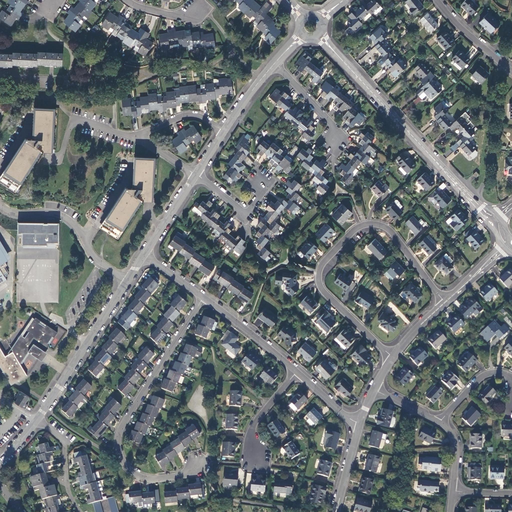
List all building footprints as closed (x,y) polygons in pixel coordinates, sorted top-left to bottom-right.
[(19,12),(24,4),(18,0),(10,0),(8,3),(11,6),(9,10),(20,17),(22,14),(19,12)] [(80,0),(79,2),(81,3),(90,10),(95,4),(92,1),(93,0),(80,0)] [(238,0),(237,1),(241,5),(239,7),(245,13),(254,3),(250,0),(238,0)] [(374,0),(372,0),(364,8),(369,13),(370,15),(373,12),(380,6),(374,0)] [(422,7),(417,0),(407,0),(405,2),(410,8),(409,10),(413,15),(422,7)] [(478,7),(469,0),(464,0),(459,7),(469,16),(478,7)] [(86,18),(91,11),(90,10),(81,3),(75,10),(72,8),(69,11),(80,19),(83,16),(86,18)] [(254,16),(257,19),(269,5),(267,3),(261,9),(254,3),(245,13),(251,19),(254,16)] [(257,27),(264,32),(273,22),(265,16),(272,8),(269,5),(257,19),(256,20),(260,24),(257,27)] [(362,6),(353,14),(359,22),(362,19),(369,13),(364,8),(362,6)] [(382,9),(380,6),(373,12),(376,15),(382,9)] [(18,20),(20,17),(9,10),(6,14),(3,12),(0,16),(0,20),(9,26),(15,18),(18,20)] [(77,23),(80,19),(69,11),(67,13),(70,16),(64,23),(74,32),(80,25),(77,23)] [(354,31),(361,24),(359,22),(353,14),(352,13),(348,16),(351,20),(347,24),(354,31)] [(364,21),(371,16),(370,15),(369,13),(362,19),(364,21)] [(437,25),(427,13),(419,20),(430,32),(437,25)] [(487,13),(479,22),(493,34),(498,30),(496,29),(498,26),(497,24),(498,23),(487,13)] [(111,27),(115,29),(122,17),(120,16),(117,19),(109,14),(102,25),(109,29),(111,27)] [(126,19),(122,17),(115,29),(119,31),(117,35),(124,39),(131,30),(132,28),(124,23),(126,19)] [(275,25),(273,22),(264,32),(268,36),(265,39),(272,44),(280,34),(273,27),(275,25)] [(373,43),(376,46),(382,41),(387,36),(381,28),(373,35),(377,39),(373,43)] [(180,46),(188,45),(186,32),(176,33),(175,29),(172,30),(174,43),(179,43),(180,46)] [(139,35),(131,30),(124,39),(123,41),(130,46),(132,42),(137,45),(144,34),(141,32),(139,35)] [(169,44),(174,43),(172,30),(168,31),(169,35),(160,36),(162,49),(170,48),(169,44)] [(194,48),(202,46),(200,33),(190,35),(189,31),(186,31),(186,32),(188,45),(193,44),(194,48)] [(203,32),(200,33),(202,46),(207,45),(207,49),(216,48),(214,35),(204,36),(203,32)] [(453,42),(444,32),(438,37),(437,36),(435,37),(445,49),(453,42)] [(147,36),(144,34),(137,45),(141,48),(139,51),(145,55),(153,44),(145,39),(147,36)] [(374,48),(383,57),(388,52),(390,50),(382,41),(376,46),(374,48)] [(469,60),(458,50),(451,58),(455,62),(461,67),(462,68),(469,60)] [(386,67),(388,69),(399,59),(397,57),(394,59),(388,52),(383,57),(381,59),(387,66),(386,67)] [(12,66),(37,67),(37,65),(38,55),(13,53),(13,55),(12,66)] [(37,65),(62,66),(63,54),(38,53),(38,55),(37,65)] [(0,66),(12,67),(12,66),(13,55),(0,54),(0,66)] [(298,69),(302,71),(310,61),(303,55),(297,62),(301,65),(298,69)] [(407,67),(399,59),(388,69),(391,73),(395,70),(399,74),(407,67)] [(308,71),(311,73),(317,67),(310,61),(302,71),(305,74),(308,71)] [(430,72),(421,62),(414,69),(418,74),(422,78),(423,79),(427,74),(430,72)] [(459,70),(461,67),(455,62),(453,64),(459,70)] [(320,69),(317,67),(311,73),(315,76),(312,80),(315,83),(316,82),(317,83),(321,78),(320,77),(326,69),(323,66),(320,69)] [(479,66),(471,75),(480,83),(488,74),(479,66)] [(416,93),(418,97),(423,92),(434,82),(427,74),(423,79),(420,81),(424,86),(416,93)] [(219,84),(214,85),(215,98),(219,98),(219,94),(228,93),(228,94),(233,94),(231,79),(218,81),(219,84)] [(322,94),(325,97),(334,86),(327,81),(321,87),(325,90),(322,94)] [(442,90),(434,82),(423,92),(430,100),(431,100),(442,90)] [(206,100),(215,98),(214,85),(201,87),(201,90),(203,104),(206,104),(206,100)] [(331,96),(335,99),(341,92),(334,86),(325,97),(329,99),(331,96)] [(199,104),(203,104),(201,90),(196,91),(196,87),(187,88),(189,102),(199,101),(199,104)] [(179,103),(189,102),(187,88),(179,89),(179,93),(174,93),(174,94),(176,107),(179,107),(179,103)] [(270,96),(281,105),(289,95),(285,92),(282,95),(279,92),(281,91),(277,88),(270,96)] [(334,108),(337,110),(339,108),(350,94),(348,92),(345,96),(341,92),(335,99),(333,102),(336,105),(334,108)] [(166,108),(176,107),(174,94),(166,95),(166,98),(161,99),(163,113),(167,112),(166,108)] [(345,107),(349,110),(352,107),(355,103),(350,99),(353,96),(350,94),(339,108),(343,110),(345,107)] [(281,105),(288,111),(290,107),(293,104),(290,101),(292,97),(289,95),(281,105)] [(159,113),(163,113),(161,99),(156,100),(156,96),(148,97),(148,99),(149,110),(159,109),(159,113)] [(140,113),(149,112),(149,110),(148,99),(140,100),(140,103),(135,104),(137,117),(140,117),(140,113)] [(133,118),(137,117),(135,104),(130,104),(130,101),(121,102),(123,115),(133,114),(133,118)] [(443,101),(440,103),(446,109),(449,106),(448,104),(445,101),(443,101)] [(434,118),(437,121),(443,115),(448,111),(446,109),(440,103),(433,110),(437,115),(434,118)] [(285,114),(292,120),(300,109),(296,107),(294,110),(290,107),(288,111),(285,114)] [(349,110),(343,117),(347,120),(346,121),(349,124),(350,122),(359,112),(352,107),(349,110)] [(292,120),(299,125),(304,118),(300,116),(303,112),(300,109),(292,120)] [(54,111),(36,110),(34,140),(27,139),(0,181),(15,192),(41,151),(43,153),(52,153),(54,111)] [(359,113),(359,112),(350,122),(349,124),(352,126),(353,125),(354,125),(356,122),(360,125),(365,118),(359,113)] [(436,122),(445,131),(449,128),(452,124),(443,115),(437,121),(436,122)] [(455,127),(460,132),(467,125),(460,117),(452,124),(449,128),(451,131),(455,127)] [(299,125),(306,131),(311,124),(314,121),(310,118),(307,121),(304,118),(299,125)] [(457,143),(460,146),(467,140),(474,133),(471,129),(474,126),(470,122),(467,125),(460,132),(464,137),(457,143)] [(303,134),(310,140),(315,133),(312,131),(314,127),(311,124),(306,131),(303,134)] [(183,129),(180,132),(188,143),(192,140),(195,143),(201,138),(194,127),(186,133),(183,129)] [(184,145),(188,143),(180,132),(178,134),(180,137),(172,142),(179,153),(186,149),(184,145)] [(362,132),(359,136),(362,139),(369,144),(375,137),(368,132),(365,135),(362,132)] [(245,136),(237,147),(240,150),(247,155),(250,152),(247,149),(249,145),(246,143),(249,139),(245,136)] [(259,153),(262,156),(265,153),(271,146),(260,138),(257,141),(261,144),(258,147),(262,150),(259,153)] [(370,156),(376,149),(369,144),(362,139),(360,142),(363,145),(360,148),(361,148),(364,151),(370,156)] [(475,149),(467,140),(460,146),(459,147),(468,156),(475,149)] [(267,157),(271,160),(278,151),(281,148),(273,142),(271,146),(265,153),(269,155),(267,157)] [(293,156),(298,149),(295,146),(290,153),(293,156)] [(298,155),(305,160),(310,153),(313,150),(310,147),(307,151),(303,148),(302,150),(298,155)] [(248,161),(250,158),(247,155),(240,150),(235,156),(242,162),(244,159),(248,161)] [(273,165),(276,167),(285,157),(278,151),(271,160),(270,161),(273,164),(273,165)] [(365,163),(371,156),(370,156),(364,151),(361,155),(358,152),(355,155),(362,161),(365,163)] [(352,158),(349,162),(356,168),(362,161),(355,155),(351,152),(349,156),(352,158)] [(302,164),(309,169),(312,166),(314,163),(311,160),(314,156),(310,153),(305,160),(302,164)] [(404,156),(401,153),(396,159),(399,162),(398,163),(401,166),(407,173),(415,166),(405,156),(404,156)] [(379,154),(376,157),(383,163),(386,159),(379,154)] [(294,160),(287,155),(285,157),(292,163),(294,160)] [(241,169),(242,170),(246,166),(242,162),(235,156),(229,163),(232,166),(239,172),(241,169)] [(292,163),(285,157),(276,167),(280,170),(282,167),(286,170),(286,171),(288,172),(289,172),(293,169),(292,166),(290,164),(292,163)] [(154,160),(136,159),(134,189),(127,189),(101,228),(116,238),(141,201),(143,201),(152,202),(154,160)] [(312,166),(319,172),(322,168),(327,161),(324,159),(321,162),(317,159),(314,163),(312,166)] [(350,174),(356,168),(349,162),(347,166),(343,163),(340,166),(344,169),(350,174)] [(240,178),(243,174),(239,172),(232,166),(224,177),(227,179),(228,179),(229,180),(234,181),(235,180),(237,181),(239,178),(240,178)] [(309,169),(317,175),(319,172),(312,166),(309,169)] [(404,175),(407,173),(401,166),(398,169),(404,175)] [(325,171),(322,168),(319,172),(317,175),(313,179),(317,181),(314,185),(317,188),(326,177),(322,174),(325,171)] [(353,176),(359,170),(356,168),(350,174),(353,176)] [(348,184),(354,177),(353,176),(350,174),(344,169),(341,172),(344,175),(341,179),(348,184)] [(434,183),(425,173),(417,180),(426,190),(434,183)] [(329,180),(326,177),(317,188),(324,193),(330,186),(326,184),(329,180)] [(296,192),(302,185),(299,182),(295,179),(292,183),(289,180),(286,183),(289,186),(296,192)] [(378,181),(371,188),(380,197),(387,190),(382,186),(378,181)] [(297,204),(302,197),(300,195),(296,192),(289,186),(287,190),(290,192),(287,196),(291,199),(294,202),(297,204)] [(439,192),(436,189),(430,195),(433,197),(437,202),(443,208),(450,201),(441,190),(439,192)] [(430,195),(427,198),(434,205),(437,202),(433,197),(430,195)] [(295,214),(301,207),(297,204),(294,202),(291,199),(288,202),(285,199),(282,203),(285,206),(295,214)] [(201,204),(197,201),(194,205),(195,206),(205,213),(207,210),(213,203),(210,200),(207,204),(203,201),(201,204)] [(272,201),(269,204),(280,213),(285,206),(282,203),(278,200),(276,204),(272,201)] [(396,200),(393,203),(400,210),(402,207),(399,204),(400,204),(397,201),(396,200)] [(393,203),(393,202),(385,209),(395,220),(403,213),(400,210),(393,203)] [(274,220),(280,213),(269,204),(266,208),(270,211),(267,214),(274,220)] [(342,204),(333,215),(342,224),(352,213),(342,204)] [(193,209),(202,216),(205,213),(195,206),(193,209)] [(202,217),(209,222),(217,212),(214,209),(211,213),(207,210),(205,213),(202,216),(202,217)] [(467,221),(458,210),(450,217),(453,221),(460,228),(467,221)] [(209,222),(216,228),(221,221),(218,218),(220,215),(217,212),(209,222)] [(279,228),(281,226),(274,220),(267,214),(264,218),(271,223),(268,227),(275,232),(278,235),(280,232),(280,229),(279,228)] [(418,223),(412,217),(405,223),(415,235),(423,228),(418,223)] [(216,228),(223,234),(231,223),(227,221),(225,224),(221,221),(216,228)] [(262,227),(259,231),(269,239),(275,232),(268,227),(261,221),(259,224),(262,227)] [(460,228),(453,221),(451,222),(451,226),(456,231),(460,228)] [(22,235),(22,245),(59,246),(59,224),(18,223),(17,234),(22,235)] [(220,238),(227,243),(232,236),(229,233),(234,226),(231,223),(223,234),(220,238)] [(326,223),(316,234),(324,242),(334,231),(326,223)] [(264,246),(269,239),(259,231),(256,234),(260,237),(257,241),(260,244),(264,246)] [(484,242),(474,231),(466,238),(476,249),(484,242)] [(227,243),(234,249),(242,238),(239,235),(236,239),(232,236),(227,243)] [(170,244),(180,251),(185,243),(186,242),(175,236),(170,244)] [(436,248),(426,237),(419,244),(429,255),(436,248)] [(246,241),(242,238),(234,249),(241,254),(247,247),(243,244),(246,241)] [(387,252),(375,240),(367,247),(379,260),(387,252)] [(317,248),(310,241),(300,251),(299,250),(297,252),(297,254),(300,257),(302,258),(304,256),(308,259),(317,248)] [(180,252),(190,259),(195,252),(196,250),(185,243),(180,251),(180,252)] [(268,255),(271,252),(264,246),(260,244),(258,247),(261,250),(258,253),(268,261),(271,257),(268,255)] [(189,260),(200,267),(204,260),(205,258),(195,252),(190,259),(189,260)] [(446,254),(443,257),(449,264),(452,261),(446,254)] [(449,264),(443,257),(434,265),(439,270),(441,268),(446,274),(453,268),(449,264)] [(214,266),(204,260),(200,267),(199,268),(209,275),(214,266)] [(404,271),(395,261),(390,265),(392,267),(385,273),(392,280),(398,274),(400,275),(404,271)] [(219,279),(229,286),(234,279),(234,278),(224,271),(219,268),(214,277),(219,280),(219,279)] [(511,272),(510,270),(500,280),(507,288),(511,283),(511,272)] [(295,274),(282,273),(282,276),(276,276),(275,283),(281,284),(282,280),(286,281),(286,284),(285,289),(292,295),(298,289),(295,285),(296,278),(294,278),(295,274)] [(351,282),(340,274),(334,283),(345,290),(351,282)] [(151,278),(142,287),(144,288),(149,294),(158,284),(151,278)] [(228,287),(239,294),(243,287),(244,286),(234,279),(229,286),(228,287)] [(410,284),(403,291),(410,299),(411,299),(414,302),(421,295),(414,288),(410,284)] [(490,285),(480,294),(487,302),(498,292),(490,285)] [(253,294),(243,287),(239,294),(238,295),(248,302),(253,294)] [(144,288),(135,297),(137,299),(143,304),(151,295),(149,294),(144,288)] [(373,300),(361,292),(355,301),(360,304),(361,303),(367,308),(373,300)] [(179,296),(171,305),(172,307),(178,312),(186,303),(179,296)] [(306,296),(300,303),(311,312),(318,305),(314,300),(312,301),(306,296)] [(137,299),(128,308),(130,310),(136,315),(144,306),(143,304),(137,299)] [(463,309),(460,312),(466,319),(473,313),(474,315),(478,315),(483,310),(473,299),(463,308),(463,309)] [(172,307),(164,316),(166,318),(171,323),(180,314),(178,312),(172,307)] [(277,318),(264,308),(258,316),(271,326),(277,318)] [(129,325),(137,316),(136,315),(130,310),(122,318),(129,325)] [(327,311),(316,321),(327,332),(335,323),(328,316),(330,314),(327,311)] [(395,321),(383,313),(378,320),(381,323),(380,325),(388,331),(389,329),(393,331),(398,325),(394,322),(395,321)] [(457,316),(447,325),(457,336),(463,330),(461,328),(464,325),(457,316)] [(205,317),(201,326),(209,329),(211,330),(215,321),(205,317)] [(11,349),(13,352),(20,365),(28,352),(39,360),(42,356),(45,352),(48,346),(49,345),(47,345),(53,337),(54,338),(58,333),(54,331),(47,325),(45,327),(39,324),(41,321),(36,318),(27,331),(29,332),(25,338),(21,335),(11,349)] [(166,318),(157,327),(159,329),(165,334),(173,324),(171,323),(166,318)] [(495,321),(482,332),(486,336),(485,338),(484,338),(487,342),(495,335),(499,340),(509,331),(504,325),(501,328),(495,321)] [(206,338),(209,329),(201,326),(199,325),(196,334),(206,338)] [(296,334),(285,325),(277,335),(281,339),(283,337),(285,339),(286,344),(291,343),(291,344),(292,344),(292,342),(296,341),(296,334)] [(118,329),(109,338),(111,340),(116,345),(125,335),(118,329)] [(158,344),(166,335),(165,334),(159,329),(150,338),(158,344)] [(344,329),(336,337),(347,347),(354,339),(344,329)] [(438,330),(427,340),(434,349),(446,339),(438,330)] [(222,345),(235,355),(240,349),(234,343),(237,338),(231,333),(222,345)] [(344,349),(347,347),(336,337),(334,339),(344,349)] [(111,340),(102,349),(104,350),(110,356),(118,346),(116,345),(111,340)] [(316,353),(304,343),(297,351),(308,361),(316,353)] [(188,345),(187,345),(183,354),(192,357),(194,358),(195,355),(196,354),(200,356),(202,351),(194,348),(188,345)] [(361,346),(351,355),(363,366),(371,358),(364,351),(365,350),(361,346)] [(0,367),(2,371),(0,372),(0,373),(2,377),(5,375),(11,386),(27,376),(20,365),(13,352),(5,357),(0,348),(0,367)] [(147,348),(138,357),(140,358),(146,364),(154,355),(147,348)] [(420,348),(410,357),(417,365),(427,356),(420,348)] [(104,350),(96,360),(97,361),(103,366),(111,357),(110,356),(104,350)] [(182,353),(178,363),(186,366),(188,367),(192,357),(183,354),(182,353)] [(260,362),(249,353),(241,362),(253,371),(260,362)] [(468,353),(458,365),(466,372),(477,361),(468,353)] [(140,358),(131,368),(133,369),(139,375),(147,365),(146,364),(140,358)] [(334,371),(323,360),(316,368),(323,375),(323,376),(326,379),(334,371)] [(96,376),(104,367),(103,366),(97,361),(89,370),(96,376)] [(176,362),(173,371),(181,375),(183,375),(186,366),(178,363),(176,362)] [(278,377),(267,368),(260,376),(271,385),(278,377)] [(405,368),(396,379),(404,386),(413,375),(405,368)] [(133,369),(125,378),(126,380),(132,385),(140,376),(139,375),(133,369)] [(171,371),(167,380),(175,383),(178,384),(181,375),(173,371),(171,371)] [(450,372),(442,381),(452,390),(455,387),(453,385),(455,383),(459,380),(450,372)] [(352,388),(342,378),(334,387),(338,391),(339,391),(344,396),(352,388)] [(172,393),(175,383),(167,380),(166,379),(162,389),(172,393)] [(85,380),(76,390),(78,391),(84,396),(92,387),(85,380)] [(125,396),(134,387),(132,385),(126,380),(118,389),(125,396)] [(489,387),(479,397),(486,404),(490,400),(490,399),(496,393),(489,387)] [(436,388),(427,398),(434,405),(443,395),(436,388)] [(25,404),(29,398),(20,391),(15,398),(17,399),(14,402),(24,409),(27,405),(25,404)] [(78,391),(69,400),(71,401),(77,407),(81,402),(85,398),(84,396),(78,391)] [(241,407),(242,392),(231,391),(230,406),(241,407)] [(300,393),(291,401),(292,403),(297,408),(298,409),(308,401),(300,393)] [(155,396),(151,406),(159,409),(161,410),(165,400),(155,396)] [(114,400),(106,409),(107,410),(113,415),(121,406),(114,400)] [(69,417),(78,408),(77,407),(71,401),(62,411),(69,417)] [(150,405),(146,414),(154,417),(156,418),(159,409),(151,406),(150,405)] [(473,408),(463,419),(471,426),(481,415),(473,408)] [(322,418),(314,409),(306,416),(315,425),(322,418)] [(99,419),(100,421),(106,426),(114,417),(113,415),(107,410),(101,416),(98,414),(96,416),(99,419)] [(390,427),(393,417),(394,412),(384,410),(381,419),(380,418),(378,424),(390,427)] [(144,413),(140,423),(149,426),(150,427),(154,417),(146,414),(144,413)] [(238,415),(227,414),(226,429),(237,430),(238,415)] [(285,432),(277,420),(268,426),(276,438),(285,432)] [(97,439),(108,427),(106,426),(100,421),(93,429),(90,426),(87,429),(97,439)] [(139,422),(135,432),(143,435),(145,436),(146,434),(148,428),(149,426),(140,423),(139,422)] [(194,425),(186,430),(187,432),(191,440),(200,435),(199,434),(201,432),(197,425),(195,426),(194,425)] [(511,425),(502,425),(501,436),(511,436),(511,425)] [(436,435),(424,428),(419,438),(432,444),(436,435)] [(335,450),(340,434),(329,431),(330,431),(326,430),(324,438),(328,439),(326,447),(335,450)] [(139,444),(143,435),(135,432),(133,431),(130,440),(139,444)] [(373,431),(369,446),(379,448),(381,440),(383,434),(373,431)] [(184,447),(192,441),(191,440),(187,432),(178,437),(179,438),(184,447)] [(482,449),(482,435),(471,434),(471,448),(482,449)] [(176,453),(185,448),(184,447),(179,438),(170,444),(172,446),(176,453)] [(234,458),(235,443),(223,442),(222,457),(234,458)] [(299,454),(291,442),(283,447),(286,451),(285,452),(290,460),(299,454)] [(40,452),(41,454),(52,451),(55,451),(54,446),(49,447),(47,443),(38,445),(38,446),(40,452)] [(169,460),(177,455),(176,453),(172,446),(163,451),(164,453),(169,460)] [(36,456),(39,465),(51,461),(49,456),(53,455),(52,451),(41,454),(36,456)] [(161,467),(170,462),(169,460),(164,453),(155,458),(161,467)] [(78,461),(80,467),(89,464),(87,455),(73,458),(74,462),(78,461)] [(376,473),(381,457),(370,455),(365,470),(376,473)] [(440,472),(441,458),(426,457),(426,459),(419,459),(419,465),(423,465),(422,470),(432,470),(431,471),(440,472)] [(328,477),(332,463),(321,460),(317,474),(328,477)] [(36,465),(39,474),(45,473),(49,472),(48,468),(47,466),(52,465),(51,461),(39,465),(36,465)] [(77,473),(78,477),(79,477),(83,476),(92,473),(89,464),(80,467),(81,472),(77,473)] [(481,464),(472,464),(472,468),(471,468),(471,480),(481,481),(481,468),(480,468),(481,464)] [(504,469),(490,468),(490,479),(504,479),(504,469)] [(30,477),(33,487),(34,491),(39,489),(42,499),(44,499),(57,495),(54,482),(48,483),(45,473),(39,474),(30,477)] [(80,482),(82,486),(96,482),(94,473),(92,473),(83,476),(85,480),(80,482)] [(238,475),(224,474),(223,485),(237,486),(238,475)] [(374,481),(363,478),(360,492),(370,495),(374,481)] [(292,495),(293,480),(286,479),(285,481),(284,481),(284,482),(282,482),(282,481),(275,481),(274,493),(286,494),(286,495),(292,495)] [(266,482),(251,480),(251,491),(265,492),(266,482)] [(88,488),(90,493),(99,491),(103,490),(101,484),(100,484),(99,481),(96,482),(82,486),(80,486),(81,490),(88,488)] [(440,483),(419,481),(418,486),(421,487),(421,491),(422,492),(427,493),(429,491),(431,492),(432,492),(435,493),(435,492),(439,492),(440,483)] [(201,484),(188,486),(189,488),(190,496),(202,494),(202,493),(204,493),(204,486),(201,486),(201,484)] [(314,486),(309,502),(321,505),(324,494),(325,494),(326,489),(314,486)] [(177,500),(190,498),(190,496),(189,488),(176,490),(176,492),(177,500)] [(87,500),(88,504),(93,502),(100,501),(102,500),(99,491),(90,493),(91,498),(87,500)] [(130,504),(143,502),(142,495),(141,492),(129,494),(130,504)] [(165,503),(178,502),(177,500),(176,492),(164,493),(165,503)] [(154,494),(142,495),(143,502),(143,505),(150,504),(155,504),(154,494)] [(44,499),(46,508),(48,508),(58,505),(57,500),(61,499),(60,495),(57,495),(44,499)] [(108,498),(111,511),(119,511),(115,497),(108,498)] [(370,511),(373,504),(358,499),(354,511),(370,511)] [(103,511),(100,501),(93,502),(96,511),(103,511)]
